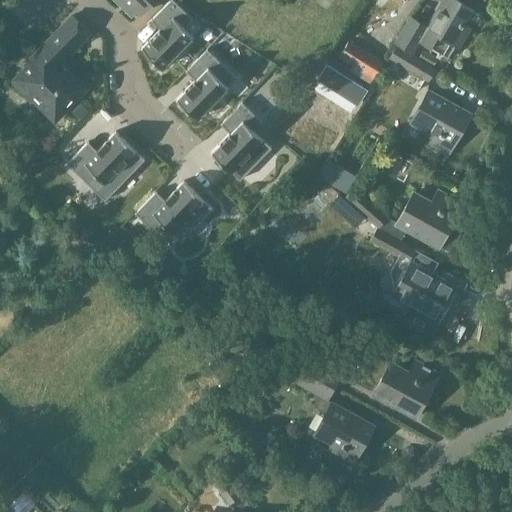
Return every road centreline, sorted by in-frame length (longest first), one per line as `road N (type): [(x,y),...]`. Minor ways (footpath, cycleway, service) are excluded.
road 1 (unknown): [(82,0),(112,32),(129,102),(219,194)]
road 2 (residential): [(375,511),(511,407)]
